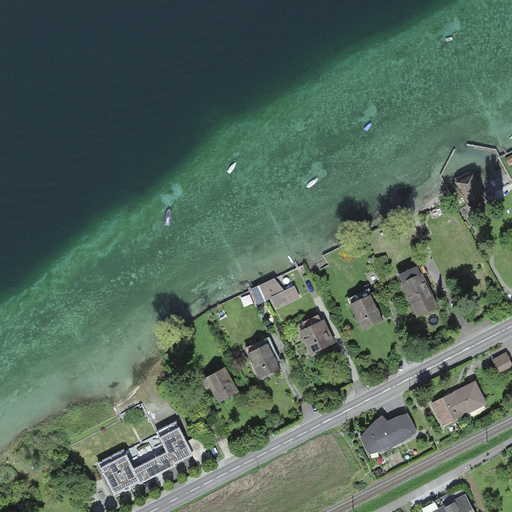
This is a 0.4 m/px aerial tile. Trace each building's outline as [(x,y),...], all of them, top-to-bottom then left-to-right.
[(485,198),(471,171),(456,179),(469,205),(485,198)] [(419,236),(409,214),(402,217),(412,239),(419,236)] [(417,268),(401,276),(405,284),(404,284),(419,316),(438,308),(422,276),(421,276),(417,268)] [(273,298),(277,306),(299,297),(295,287),(281,294),(278,286),(279,285),(274,280),(253,290),(260,304),(273,298)] [(369,291),(350,300),(363,328),(382,319),(369,291)] [(308,330),(303,332),(312,352),(331,343),(318,316),(304,323),(308,330)] [(280,360),(270,338),(247,349),(260,377),(280,368),(277,361),(280,360)] [(511,361),(509,355),(495,362),(502,377),(511,372),(511,361)] [(242,393),(228,368),(207,379),(221,404),(242,393)] [(476,383),(433,404),(444,425),(487,404),(476,383)] [(374,446),(378,451),(388,448),(409,437),(407,431),(414,427),(408,415),(399,417),(388,423),(383,418),(377,423),(369,430),(362,438),(367,447),(374,446)] [(124,450),(99,463),(115,495),(125,490),(125,491),(131,488),(131,487),(139,482),(140,484),(176,466),(175,464),(193,455),(176,422),(157,432),(167,452),(134,469),(124,450)] [(219,422),(210,428),(218,442),(227,437),(219,422)] [(207,447),(200,434),(189,440),(196,453),(207,447)] [(472,511),(465,498),(445,509),(446,511),(472,511)]
